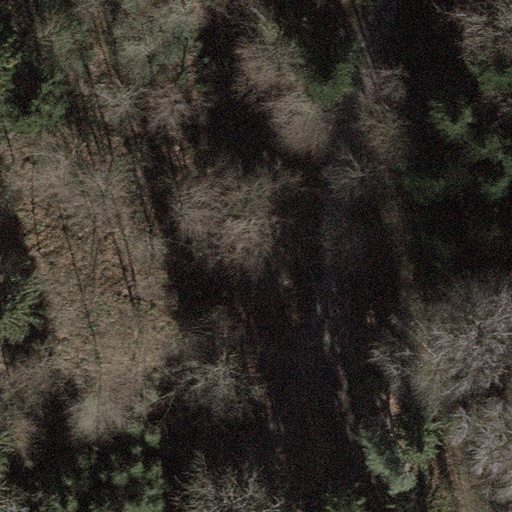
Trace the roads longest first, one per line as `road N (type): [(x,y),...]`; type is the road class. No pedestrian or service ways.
road 1 (track): [(388,0),(356,115),(327,291),(228,511)]
road 2 (track): [(327,291),(429,511)]
